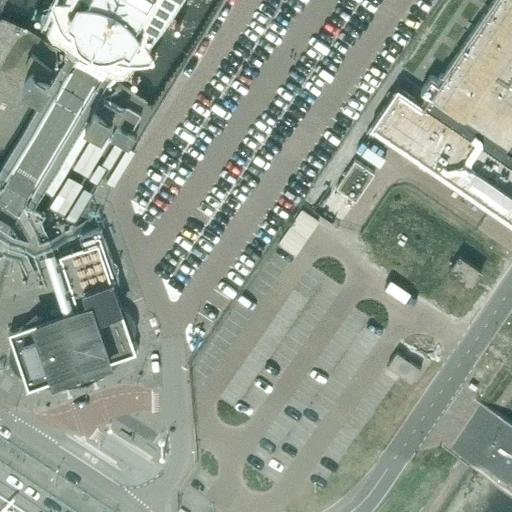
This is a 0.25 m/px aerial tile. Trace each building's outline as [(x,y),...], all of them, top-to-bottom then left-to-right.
[(393,92),(366,132),(367,133),(368,132),(371,127),(373,124),(399,142),(456,181),(511,218),(511,0),(493,0),(487,9),(473,29),(473,30),(461,47),(459,50),(457,53),(447,67),(445,70),(443,74),(441,72),(438,77),(438,78),(431,74),(422,88),(404,76),(404,77),(427,94),(424,97),(422,102),(398,86),(393,92)] [(55,60),(34,48),(33,50),(30,53),(24,64),(31,68),(29,72),(28,74),(25,78),(20,89),(18,93),(21,95),(33,101),(35,103),(37,104),(39,100),(45,90),(47,86),(52,77),(51,77),(56,68),(59,62),(55,60)] [(106,98),(100,95),(97,100),(90,112),(88,116),(82,126),(80,130),(84,132),(95,138),(99,140),(101,136),(103,134),(110,138),(128,148),(135,136),(136,135),(135,135),(137,132),(138,131),(133,128),(140,116),(122,107),(106,98)] [(82,132),(46,190),(53,194),(88,136),(82,132)] [(91,137),(73,167),(88,175),(110,138),(103,135),(99,142),(91,137)] [(115,142),(102,163),(110,168),(122,147),(115,142)] [(368,146),(363,154),(380,165),(386,157),(368,146)] [(126,148),(106,181),(114,186),(134,152),(132,151),(128,149),(126,148)] [(355,159),(344,175),(336,187),(356,200),(375,172),(355,159)] [(99,163),(89,178),(97,183),(106,167),(99,163)] [(50,206),(64,215),(83,183),(69,174),(50,206)] [(66,216),(75,221),(83,208),(93,192),(84,186),(66,216)] [(279,242),(295,254),(319,219),(302,208),(279,242)] [(83,245),(60,253),(75,296),(78,308),(100,300),(105,299),(113,296),(117,294),(113,282),(119,280),(117,273),(112,259),(101,227),(80,234),(83,245)] [(403,234),(398,240),(403,244),(407,238),(403,234)] [(474,281),(476,279),(482,270),(460,256),(454,263),(451,268),(449,272),(470,287),(473,283),(474,281)] [(22,327),(9,331),(15,348),(10,350),(10,353),(10,356),(10,359),(11,362),(12,365),(14,368),(16,371),(19,373),(22,375),(25,376),(29,388),(41,383),(45,382),(61,377),(63,376),(87,368),(90,367),(124,355),(128,354),(136,351),(132,339),(134,336),(135,333),(136,329),(136,325),(136,322),(134,318),(133,315),(131,312),(128,310),(126,308),(124,307),(121,306),(117,294),(113,296),(105,299),(100,300),(78,308),(22,327)] [(387,365),(402,376),(410,382),(420,368),(412,362),(396,351),(387,365)]
